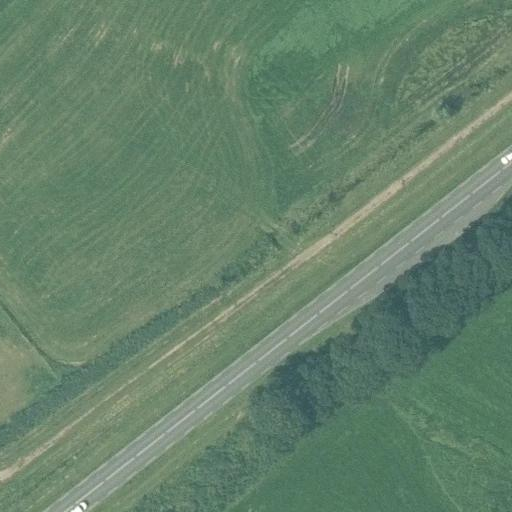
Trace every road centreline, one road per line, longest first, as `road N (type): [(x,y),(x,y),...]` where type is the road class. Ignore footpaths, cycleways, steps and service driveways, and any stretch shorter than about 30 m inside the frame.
road 1 (track): [(511,102),(6,481)]
road 2 (primary): [(69,511),(511,164)]
